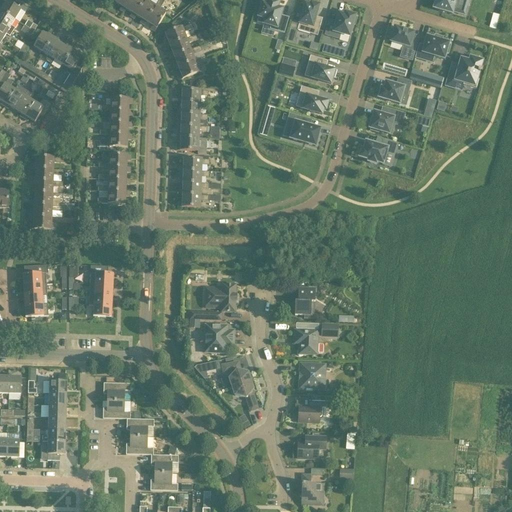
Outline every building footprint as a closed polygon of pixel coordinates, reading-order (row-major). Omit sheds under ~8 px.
[(117,0),(115,4),(121,7),(119,11),(124,13),(126,10),(131,0),(117,0)] [(131,0),(126,10),(131,14),(129,17),(134,20),(136,16),(145,1),(143,0),(131,0)] [(145,0),(145,1),(136,16),(141,20),(139,23),(144,26),(146,23),(155,7),(149,4),(151,0),(145,0)] [(162,0),(159,0),(155,7),(146,23),(152,26),(149,30),(154,32),(165,14),(159,10),(165,1),(162,0)] [(278,9),(279,3),(269,0),(268,0),(267,5),(262,4),(256,23),(270,27),(269,30),(284,34),(289,18),(281,16),(282,10),(278,9)] [(433,0),(433,1),(436,2),(434,9),(451,14),(452,12),(459,14),(462,4),(455,2),(455,0),(433,0)] [(1,6),(0,7),(0,11),(15,21),(21,11),(6,2),(3,8),(1,6)] [(297,31),(317,37),(321,22),(315,20),(319,6),(311,4),(310,6),(304,5),(297,31)] [(11,26),(15,21),(0,11),(0,24),(13,33),(15,29),(11,26)] [(334,25),(328,23),(324,36),(339,40),(340,36),(350,39),(354,26),(355,26),(357,19),(356,18),(357,15),(344,12),(344,15),(337,13),(334,25)] [(497,29),(500,16),(493,15),(491,28),(497,29)] [(13,33),(0,24),(0,38),(3,40),(6,35),(10,37),(13,33)] [(191,25),(181,29),(165,35),(168,42),(164,43),(166,48),(169,47),(185,40),(183,33),(193,29),(191,25)] [(390,37),(392,38),(390,43),(403,46),(400,58),(412,61),(416,45),(411,44),(413,34),(408,32),(402,30),(402,31),(394,28),(394,30),(392,30),(390,37)] [(28,42),(33,33),(29,30),(24,39),(28,42)] [(34,48),(43,54),(52,40),(54,37),(50,35),(48,37),(42,34),(34,48)] [(195,36),(185,40),(169,47),(172,53),(168,54),(170,59),(174,58),(190,51),(187,45),(197,41),(195,36)] [(54,37),(52,40),(43,54),(48,57),(46,61),(51,64),(53,60),(62,46),(56,43),(58,40),(54,37)] [(450,46),(448,45),(448,44),(441,42),(441,40),(435,38),(434,40),(427,38),(424,47),(418,46),(415,58),(432,63),(434,57),(444,60),(446,54),(448,54),(450,46)] [(23,46),(20,51),(24,53),(30,43),(28,42),(24,39),(23,40),(23,46)] [(324,45),(322,53),(344,58),(346,50),(324,45)] [(62,46),(53,60),(62,66),(71,52),(73,49),(69,47),(67,49),(62,46)] [(200,47),(190,51),(174,58),(176,64),(173,65),(175,70),(178,68),(194,62),(192,56),(202,52),(200,47)] [(62,66),(68,69),(66,73),(69,76),(66,82),(72,86),(77,76),(82,68),(77,65),(81,58),(76,55),(77,52),(73,49),(71,52),(62,66)] [(325,61),(310,57),(304,77),(330,85),(332,79),(334,80),(337,72),(323,68),(325,61)] [(204,58),(194,62),(178,68),(180,75),(177,76),(179,81),(199,73),(196,67),(206,63),(204,58)] [(454,86),(455,81),(463,84),(462,86),(476,89),(478,81),(476,80),(478,74),(479,74),(480,71),(479,71),(481,64),(479,63),(479,61),(473,59),(472,61),(470,60),(469,63),(461,60),(459,67),(452,65),(446,84),(454,86)] [(20,65),(32,73),(34,69),(20,60),(17,65),(19,67),(20,65)] [(295,68),(281,65),(281,64),(278,75),(292,79),(295,68)] [(391,67),(389,73),(405,78),(407,71),(391,67)] [(42,79),(44,75),(34,69),(32,73),(42,79)] [(0,92),(0,101),(2,102),(0,104),(0,105),(4,108),(15,91),(10,88),(13,83),(8,80),(10,76),(5,73),(2,79),(0,82),(0,85),(3,87),(0,92)] [(35,78),(26,73),(23,77),(33,83),(35,78)] [(42,79),(51,84),(53,80),(44,75),(42,79)] [(443,79),(428,75),(425,85),(440,89),(443,79)] [(378,99),(399,105),(402,95),(407,97),(411,83),(398,80),(396,86),(385,83),(383,89),(381,88),(381,90),(379,90),(377,96),(379,97),(378,99)] [(59,93),(45,84),(42,88),(57,98),(59,93)] [(10,107),(15,111),(27,92),(18,86),(15,91),(4,108),(8,110),(10,107)] [(316,92),(301,88),(295,108),(322,116),(323,110),(325,111),(328,103),(314,99),(316,92)] [(208,92),(200,91),(182,91),(182,98),(178,98),(178,103),(182,103),(199,104),(199,97),(207,97),(208,92)] [(15,111),(21,114),(19,117),(23,119),(33,103),(28,100),(31,95),(27,92),(15,111)] [(100,107),(100,111),(128,112),(128,105),(132,105),(132,100),(110,99),(110,107),(100,107)] [(39,106),(33,103),(23,119),(27,122),(29,119),(35,123),(39,116),(44,119),(52,106),(43,100),(39,106)] [(425,110),(423,118),(431,120),(433,113),(436,103),(428,101),(425,110)] [(207,104),(199,104),(182,103),(182,110),(178,110),(178,115),(181,115),(199,116),(199,109),(207,109),(207,104)] [(273,116),(275,110),(267,107),(265,114),(273,116)] [(374,113),(372,121),(370,120),(368,128),(370,128),(369,129),(370,130),(370,131),(378,133),(378,132),(391,136),(396,120),(403,122),(405,115),(389,110),(387,117),(374,113)] [(110,112),(110,119),(100,118),(100,123),(128,124),(128,117),(131,117),(131,112),(128,112),(100,111),(100,112),(110,112)] [(207,116),(199,116),(181,115),(181,122),(177,122),(177,127),(181,127),(198,128),(198,121),(207,121),(207,116)] [(290,140),(315,147),(320,130),(310,127),(310,126),(305,125),(300,124),(301,118),(289,115),(287,123),(294,125),(290,140)] [(430,121),(418,118),(416,125),(428,128),(430,121)] [(109,124),(109,131),(99,131),(99,135),(127,136),(127,129),(131,129),(131,124),(128,124),(100,123),(100,124),(109,124)] [(266,139),(270,128),(262,126),(259,136),(266,139)] [(207,128),(198,128),(181,127),(181,134),(177,134),(176,140),(181,140),(198,140),(198,133),(206,133),(207,128)] [(99,147),(109,148),(127,148),(127,141),(131,141),(131,136),(127,136),(99,135),(99,136),(109,136),(109,143),(99,143),(99,147)] [(206,140),(198,140),(181,140),(180,146),(176,146),(176,151),(197,151),(198,145),(206,145),(206,140)] [(387,155),(394,157),(398,144),(382,140),(381,146),(365,141),(362,149),(361,148),(357,159),(367,161),(366,164),(377,167),(377,165),(384,167),(387,155)] [(98,163),(98,168),(126,168),(126,162),(130,162),(130,156),(109,156),(108,163),(98,163)] [(194,157),(193,160),(183,159),(183,167),(180,167),(179,172),(183,172),(201,172),(201,166),(209,166),(209,161),(208,161),(208,157),(194,157)] [(64,159),(54,159),(36,158),(36,165),(32,165),(32,170),(53,171),(53,164),(63,164),(64,159)] [(108,169),(108,175),(98,175),(98,180),(125,180),(126,173),(130,173),(129,168),(126,168),(98,168),(108,169)] [(63,171),(53,171),(32,170),(35,171),(35,178),(31,177),(31,182),(53,183),(53,176),(63,176),(63,171)] [(200,184),(201,178),(208,178),(209,173),(201,172),(183,172),(182,179),(179,179),(179,184),(182,184),(200,184)] [(108,180),(108,187),(97,187),(97,192),(125,192),(125,185),(129,185),(129,180),(125,180),(98,180),(108,180)] [(63,183),(53,183),(31,182),(35,182),(35,189),(31,189),(31,194),(52,195),(53,188),(63,188),(63,183)] [(208,185),(200,184),(182,184),(182,191),(179,191),(178,196),(182,196),(200,196),(200,190),(208,190),(208,185)] [(7,220),(8,210),(8,192),(1,192),(1,188),(0,188),(0,209),(2,209),(2,220),(7,220)] [(107,193),(107,199),(97,199),(97,204),(101,204),(101,211),(107,211),(107,204),(125,205),(125,197),(129,197),(129,192),(125,192),(97,192),(107,193)] [(62,195),(52,195),(31,194),(35,195),(34,201),(31,201),(30,206),(52,207),(52,200),(62,200),(62,195)] [(208,197),(200,196),(182,196),(182,202),(178,202),(178,208),(200,208),(200,201),(208,202),(208,197)] [(62,207),(52,207),(30,206),(34,207),(34,213),(30,213),(30,218),(51,218),(52,212),(62,212),(62,207)] [(61,219),(51,218),(30,218),(34,218),(33,225),(30,225),(30,230),(51,231),(51,224),(61,224),(61,219)] [(34,275),(23,276),(23,287),(46,285),(46,274),(48,274),(47,267),(34,267),(34,275)] [(90,267),(89,285),(113,287),(113,275),(105,275),(106,268),(90,267)] [(46,285),(23,287),(24,297),(42,296),(47,296),(46,285)] [(112,297),(113,287),(89,285),(89,296),(112,297)] [(237,303),(237,296),(236,296),(236,286),(223,285),(223,288),(207,288),(206,308),(222,309),(222,312),(235,313),(235,303),(237,303)] [(304,319),(314,319),(315,303),(316,289),(299,288),(298,302),(295,302),(295,315),(304,316),(304,319)] [(42,296),(24,297),(24,307),(43,306),(42,296)] [(88,306),(111,307),(112,297),(89,296),(88,306)] [(43,306),(24,307),(25,318),(48,317),(47,306),(43,306)] [(111,307),(88,306),(93,307),(93,318),(111,318),(111,307)] [(199,321),(221,322),(222,314),(199,313),(199,321)] [(234,347),(234,331),(227,331),(227,327),(206,326),(205,353),(226,354),(226,347),(234,347)] [(338,339),(338,326),(321,326),(321,339),(338,339)] [(318,331),(294,330),(294,345),(299,345),(299,350),(298,352),(297,355),(299,356),(302,357),(303,355),(318,356),(318,331)] [(196,366),(194,369),(203,380),(207,379),(206,372),(220,370),(218,362),(196,366)] [(235,363),(222,366),(224,374),(227,373),(229,380),(232,387),(251,381),(250,380),(252,378),(251,374),(248,374),(248,373),(241,372),(237,371),(235,363)] [(300,389),(306,389),(306,392),(312,392),(312,390),(324,390),(325,366),(301,365),(300,389)] [(0,377),(0,394),(8,395),(9,377),(0,377)] [(9,377),(8,395),(20,395),(21,378),(9,377)] [(251,381),(232,387),(235,396),(246,398),(250,412),(258,410),(252,391),(254,390),(251,381)] [(28,393),(28,395),(36,395),(36,393),(36,389),(34,389),(34,388),(34,382),(30,382),(28,382),(28,393)] [(49,382),(49,395),(66,395),(66,383),(49,382)] [(124,403),(125,392),(130,392),(130,385),(104,384),(103,395),(106,395),(106,402),(124,403)] [(66,407),(66,395),(49,395),(48,407),(66,407)] [(329,402),(309,401),(309,407),(307,408),(299,408),(299,423),(319,424),(319,418),(321,418),(322,417),(323,408),(328,409),(329,402)] [(130,413),(124,413),(124,403),(106,402),(106,409),(103,409),(103,420),(126,421),(136,420),(136,414),(130,414),(130,413)] [(65,419),(66,407),(48,407),(48,419),(65,419)] [(65,431),(65,419),(48,419),(48,431),(65,431)] [(130,431),(129,438),(148,439),(148,428),(153,428),(153,421),(136,420),(126,421),(126,431),(130,431)] [(42,436),(42,443),(47,443),(65,443),(65,431),(48,431),(47,436),(42,436)] [(347,449),(356,449),(357,434),(347,434),(347,449)] [(129,438),(129,445),(126,445),(126,456),(151,457),(153,456),(153,449),(147,449),(148,439),(129,438)] [(298,459),(318,460),(318,454),(320,454),(321,453),(321,449),(325,449),(326,438),(309,438),(308,445),(298,444),(298,459)] [(19,441),(6,441),(6,458),(18,459),(19,441)] [(47,455),(47,461),(59,461),(59,455),(64,455),(65,443),(47,443),(47,455)] [(172,475),(172,464),(178,464),(178,457),(153,456),(151,457),(151,467),(154,467),(154,474),(172,475)] [(353,482),(353,471),(339,470),(339,482),(353,482)] [(154,474),(153,481),(150,481),(150,492),(177,492),(177,485),(171,485),(172,475),(154,474)] [(321,505),(322,485),(311,485),(311,476),(302,476),(301,505),(321,505)]
